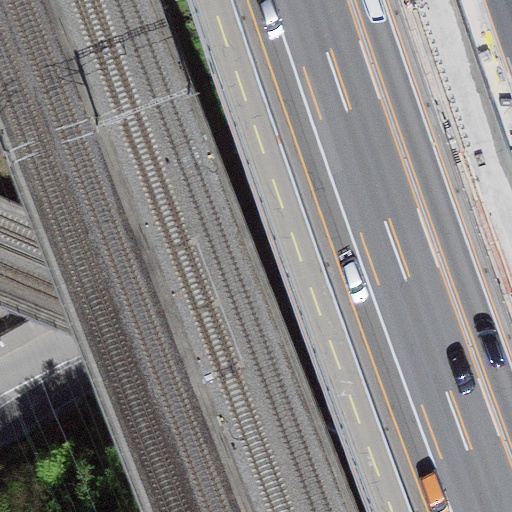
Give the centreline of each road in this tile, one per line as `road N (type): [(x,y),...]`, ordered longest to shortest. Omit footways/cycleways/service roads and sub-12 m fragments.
road 1 (motorway): [(330,0),(506,511)]
road 2 (secondary): [(0,401),(121,338),(224,299),(511,245)]
